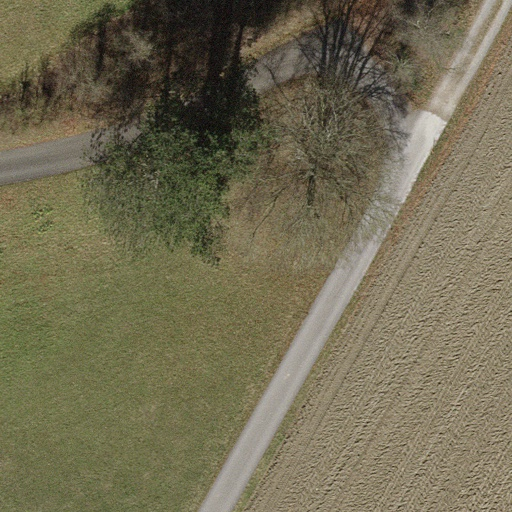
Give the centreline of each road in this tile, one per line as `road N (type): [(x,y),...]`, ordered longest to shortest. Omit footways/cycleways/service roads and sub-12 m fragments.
road 1 (track): [(222,511),(496,0)]
road 2 (track): [(0,173),(183,123),(310,55),(348,54),(381,80),(413,152)]
